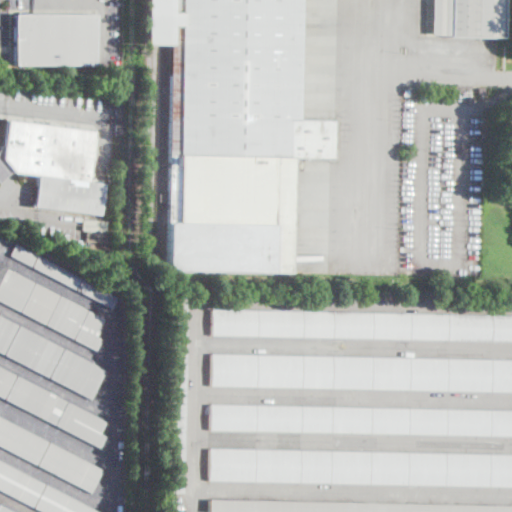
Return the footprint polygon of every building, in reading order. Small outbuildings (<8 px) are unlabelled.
[(300,0),(298,117),(298,119),(330,120),(330,159),(294,158),(292,273),(165,271),(169,45),(144,45),(144,0),(300,0)] [(503,0),(503,37),(430,35),(430,0),(503,0)] [(95,65),(13,65),(14,15),(95,15),(95,65)] [(130,101),(130,137),(117,137),(117,101),(130,101)] [(93,131),(87,181),(104,183),(101,215),(33,208),(37,176),(11,173),(0,181),(0,158),(1,158),(2,152),(0,150),(0,142),(3,143),(6,120),(93,130),(93,131)] [(119,297),(113,308),(10,255),(15,244),(119,297)] [(101,339),(95,351),(0,301),(0,263),(105,318),(96,336),(101,339)] [(184,421),(182,493),(163,493),(167,296),(187,296),(184,421)] [(511,341),(210,336),(211,311),(511,316),(511,341)] [(0,316),(105,370),(90,399),(0,353),(0,316)] [(511,391),(209,386),(210,354),(511,359),(511,391)] [(105,436),(99,448),(0,396),(0,367),(106,422),(100,434),(105,436)] [(511,436),(208,431),(209,405),(511,410),(511,436)] [(0,418),(102,471),(90,493),(0,446),(0,418)] [(511,454),(511,486),(207,481),(208,459),(208,449),(511,454)] [(42,511),(0,490),(0,462),(97,511),(42,511)] [(511,511),(208,511),(208,499),(511,504),(511,511)]
